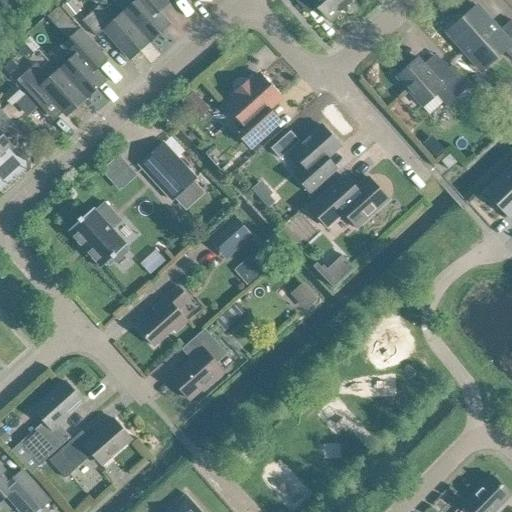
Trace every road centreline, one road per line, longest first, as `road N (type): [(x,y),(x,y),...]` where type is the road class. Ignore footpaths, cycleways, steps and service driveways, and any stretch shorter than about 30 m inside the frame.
road 1 (residential): [(328,78),(295,57),(246,4),(0,230)]
road 2 (residential): [(476,440),(472,394),(434,342),(429,310),(447,278),(498,243)]
road 3 (residential): [(418,174),(328,78)]
road 4 (residential): [(83,327),(0,234)]
